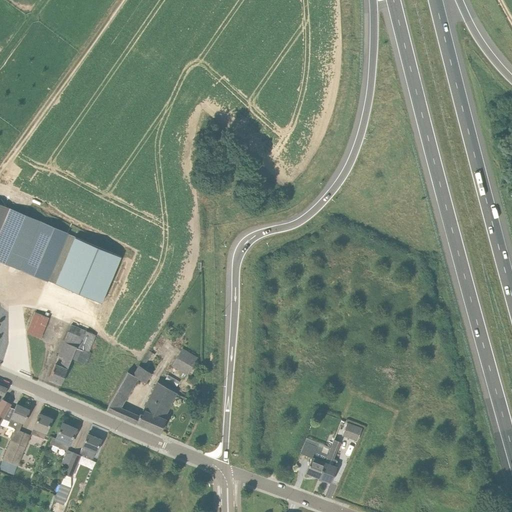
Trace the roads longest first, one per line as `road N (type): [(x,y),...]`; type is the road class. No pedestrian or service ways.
road 1 (motorway): [(372,0),(365,116),(340,181),(301,221),(255,236),(238,256),(224,469)]
road 2 (motorway): [(393,0),(511,449)]
road 3 (motorway): [(511,294),(436,0)]
road 4 (residential): [(224,469),(0,378)]
road 5 (track): [(0,164),(122,0)]
road 6 (unclassified): [(340,511),(224,469)]
